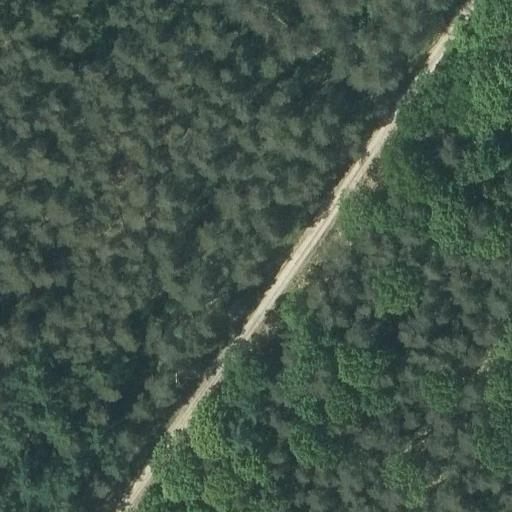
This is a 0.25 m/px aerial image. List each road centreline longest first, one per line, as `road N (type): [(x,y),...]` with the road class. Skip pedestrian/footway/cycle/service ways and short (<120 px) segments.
road 1 (track): [(128,511),(402,110)]
road 2 (track): [(271,0),(402,110)]
road 3 (track): [(402,110),(511,188)]
road 4 (track): [(402,110),(477,0)]
road 5 (track): [(0,72),(101,0)]
